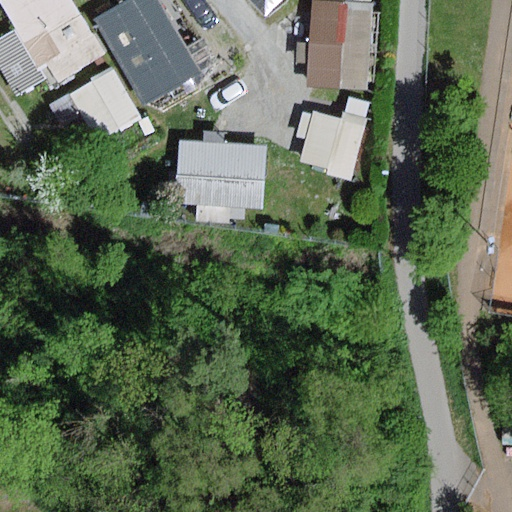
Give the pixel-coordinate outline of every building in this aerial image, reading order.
[(7,0),(21,23),(0,35),(0,52),(26,96),(110,46),(82,0),(7,0)] [(147,101),(207,68),(169,0),(121,0),(98,13),(147,101)] [(380,84),(380,0),(314,0),(313,83),(380,84)] [(83,135),(142,111),(124,68),(65,92),(83,135)] [(357,174),(373,119),(316,104),(301,158),(357,174)] [(269,209),(269,137),(184,137),(184,209),(269,209)]
